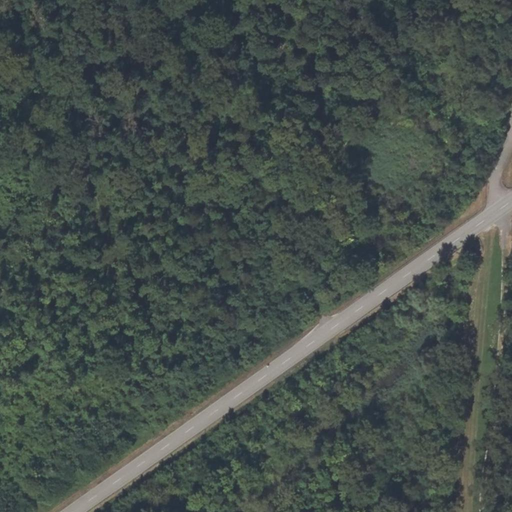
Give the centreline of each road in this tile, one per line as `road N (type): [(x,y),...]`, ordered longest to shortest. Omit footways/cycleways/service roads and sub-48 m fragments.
road 1 (tertiary): [(511,200),(74,511)]
road 2 (track): [(73,0),(130,123),(337,325)]
road 3 (track): [(504,205),(488,511)]
